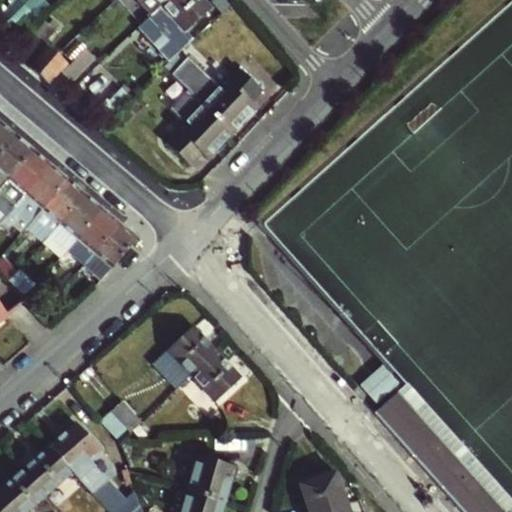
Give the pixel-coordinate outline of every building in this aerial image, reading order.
[(19,30),(51,0),(18,0),(4,14),(19,30)] [(171,0),(134,0),(151,19),(171,0)] [(212,9),(203,0),(171,0),(151,19),(141,28),(172,60),(195,39),(188,31),(212,9)] [(40,53),(53,40),(59,33),(48,22),(29,41),(40,53)] [(50,50),(33,69),(47,82),(64,63),(50,50)] [(86,50),(74,62),(61,74),(74,85),(97,62),(86,50)] [(203,105),(233,133),(258,108),(252,102),(262,91),(238,68),(220,88),(205,74),(194,85),(184,76),(179,82),(189,92),(203,105)] [(208,160),(233,133),(203,105),(189,92),(172,110),(186,124),(168,143),(192,165),(202,154),(208,160)] [(0,121),(0,156),(18,136),(0,121)] [(35,151),(18,136),(0,156),(0,191),(35,151)] [(35,151),(0,191),(0,211),(8,202),(16,209),(53,166),(35,151)] [(25,229),(68,179),(53,166),(16,209),(7,220),(14,226),(17,223),(25,229)] [(43,243),(49,236),(85,194),(68,179),(25,229),(42,243),(43,243)] [(85,194),(49,236),(67,252),(104,209),(85,194)] [(0,214),(7,220),(16,209),(8,202),(0,211),(0,214)] [(84,266),(121,224),(104,209),(67,252),(84,266)] [(121,224),(84,266),(102,282),(138,239),(121,224)] [(67,252),(49,236),(43,243),(42,243),(60,258),(67,252)] [(22,293),(37,309),(48,298),(34,282),(22,293)] [(169,351),(192,376),(218,352),(194,328),(169,351)] [(218,352),(192,376),(216,402),(242,378),(218,352)] [(386,363),(364,383),(380,401),(402,381),(386,363)] [(376,413),(464,511),(507,511),(508,511),(400,392),(376,413)] [(132,433),(142,424),(123,404),(114,412),(132,433)] [(97,450),(75,423),(49,445),(70,472),(97,450)] [(43,495),(70,472),(49,445),(21,468),(43,495)] [(139,455),(133,475),(153,481),(159,461),(139,455)] [(198,457),(188,492),(225,503),(236,468),(198,457)] [(21,511),(43,495),(21,468),(0,485),(0,494),(14,511),(21,511)] [(300,485),(309,511),(325,511),(347,504),(336,473),(300,485)] [(105,489),(93,499),(103,511),(137,511),(131,485),(113,499),(105,489)] [(222,511),(225,503),(188,492),(181,511),(222,511)] [(0,511),(14,511),(0,494),(0,511)]
